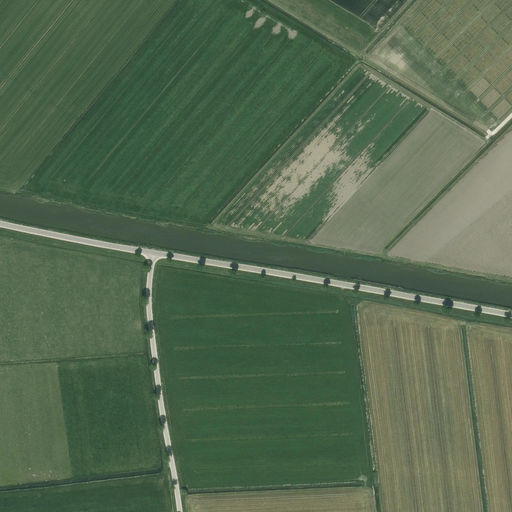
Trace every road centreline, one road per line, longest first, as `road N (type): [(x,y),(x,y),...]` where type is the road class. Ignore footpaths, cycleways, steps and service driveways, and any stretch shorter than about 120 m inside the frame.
road 1 (tertiary): [(511,315),(152,252)]
road 2 (unclassified): [(178,511),(148,317),(152,252)]
road 3 (tertiary): [(152,252),(0,224)]
